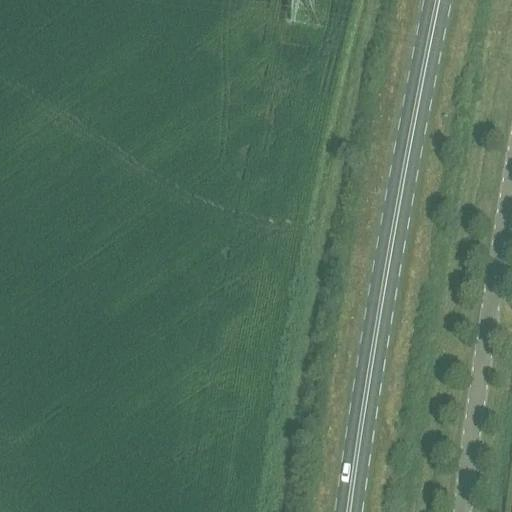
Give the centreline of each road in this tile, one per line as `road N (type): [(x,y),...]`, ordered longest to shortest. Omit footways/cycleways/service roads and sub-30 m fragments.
road 1 (primary): [(352,511),(387,265),(438,0)]
road 2 (unclassified): [(463,511),(511,180)]
